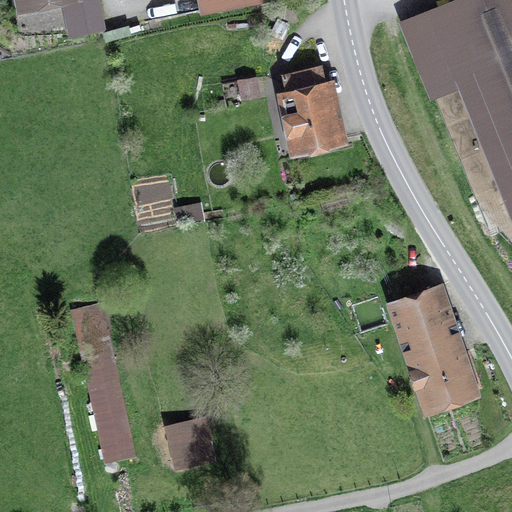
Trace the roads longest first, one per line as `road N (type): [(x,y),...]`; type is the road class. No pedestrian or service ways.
road 1 (tertiary): [(343,0),(361,79),(394,161),(511,357)]
road 2 (unclassified): [(300,511),(429,482),(511,450)]
